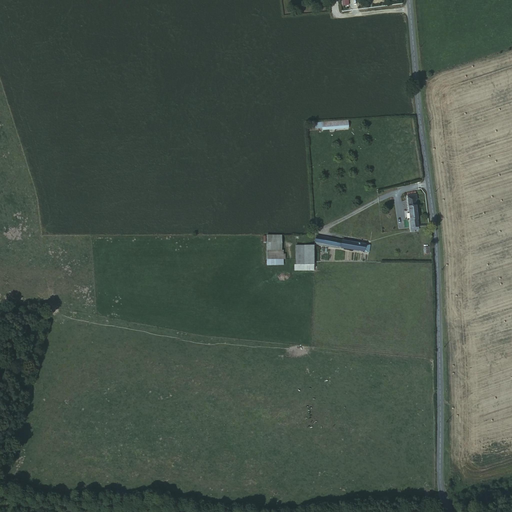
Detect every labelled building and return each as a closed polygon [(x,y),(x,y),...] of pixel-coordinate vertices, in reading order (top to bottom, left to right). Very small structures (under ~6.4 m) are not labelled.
[(347,122),(328,123),(329,130),(347,129),(347,122)] [(418,201),(417,195),(408,196),(410,213),(408,215),(409,220),(410,221),(411,228),(418,228),(416,202),(418,201)] [(282,233),(266,233),(266,257),(281,257),(282,233)] [(340,245),(340,247),(367,252),(368,242),(316,234),(315,241),(340,245)] [(296,262),(308,261),(308,245),(295,245),(296,262)]
